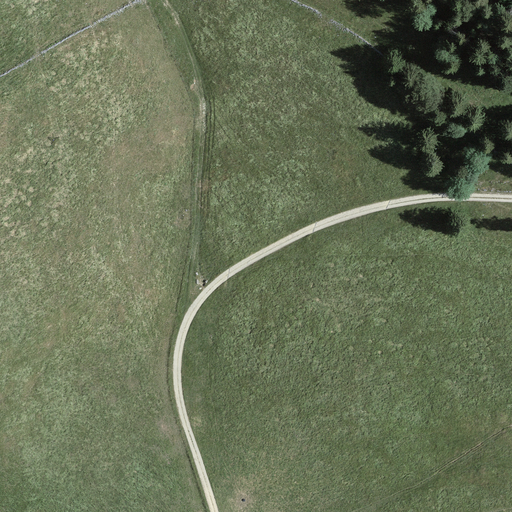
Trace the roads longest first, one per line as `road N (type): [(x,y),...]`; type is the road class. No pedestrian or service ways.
road 1 (track): [(214,511),(177,385),(182,332),(203,294),(248,261),(339,217),(422,199),(511,198)]
road 2 (track): [(203,294),(203,101),(194,53),(162,0)]
